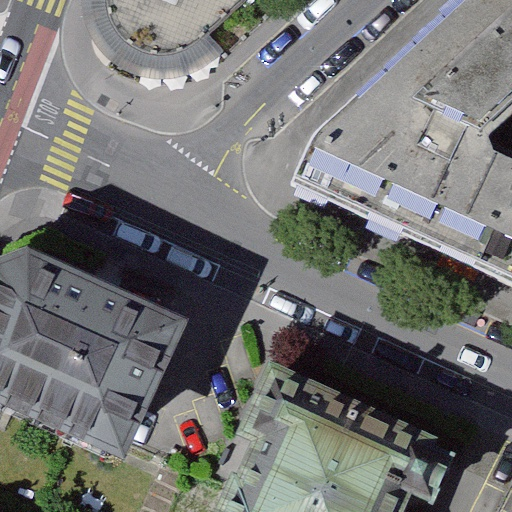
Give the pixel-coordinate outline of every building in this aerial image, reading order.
[(114,0),(116,30),(137,59),(160,66),(188,62),(210,46),(265,0),(114,0)] [(511,0),(465,0),(358,93),(481,143),(511,116),(511,0)] [(511,157),(481,143),(358,93),(301,142),(280,184),(511,292),(511,157)] [(32,272),(0,284),(0,412),(118,465),(176,337),(32,272)] [(415,511),(440,455),(278,384),(250,449),(265,455),(237,511),(415,511)]
